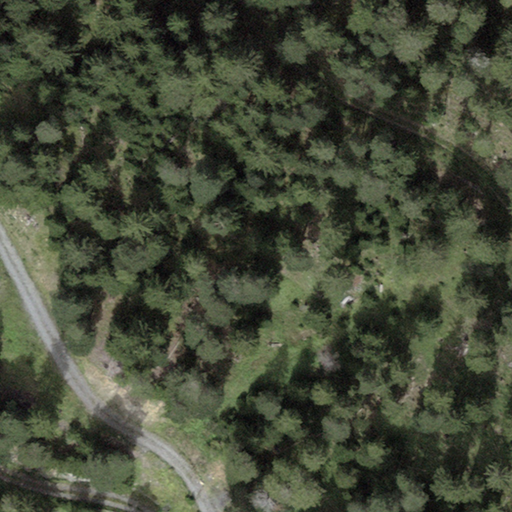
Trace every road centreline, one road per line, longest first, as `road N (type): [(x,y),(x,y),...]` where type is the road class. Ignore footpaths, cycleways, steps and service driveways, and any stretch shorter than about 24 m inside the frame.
road 1 (track): [(208,511),(176,461),(83,402),(0,236)]
road 2 (track): [(239,0),(317,72),(457,141),(511,205)]
road 3 (track): [(0,466),(125,511)]
